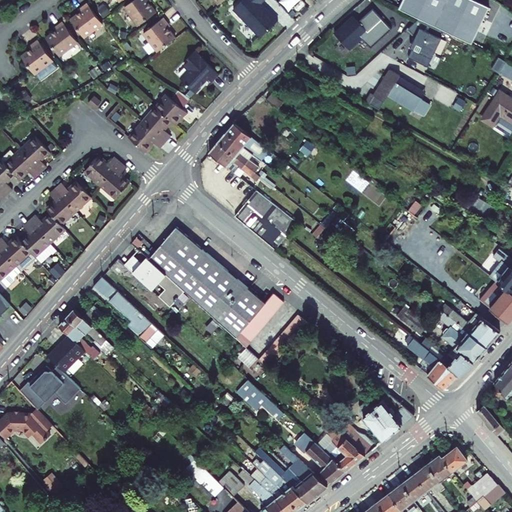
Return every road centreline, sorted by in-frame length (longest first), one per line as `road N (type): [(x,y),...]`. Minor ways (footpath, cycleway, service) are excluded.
road 1 (secondary): [(162,180),(448,407)]
road 2 (secondary): [(162,180),(0,368)]
road 3 (residential): [(0,222),(95,136),(114,140),(162,180)]
road 4 (secondary): [(316,511),(448,407)]
road 5 (secondary): [(255,79),(162,180)]
